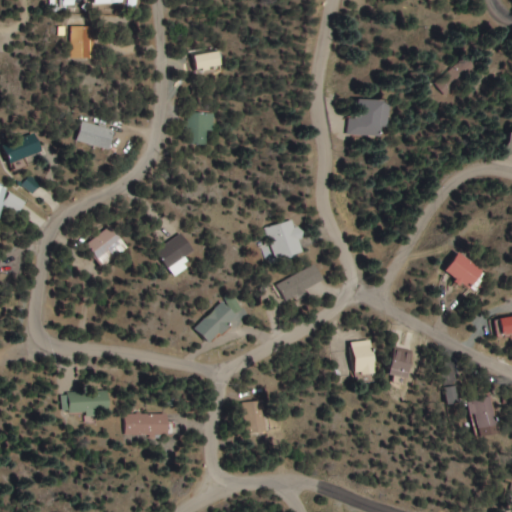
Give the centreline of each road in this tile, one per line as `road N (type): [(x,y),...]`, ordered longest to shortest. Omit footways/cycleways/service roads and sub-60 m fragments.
road 1 (residential): [(447,338),(378,300),(427,208),(463,174),(496,168),(511,174),(447,338)]
road 2 (residential): [(42,341),(35,314),(45,250),(58,225),(142,172),(162,119),(159,0)]
road 3 (tertiary): [(349,292),(348,257),(324,209),(315,98),(332,0)]
road 4 (residential): [(226,368),(42,341),(0,360)]
road 5 (tertiary): [(349,292),(293,337),(226,368)]
road 6 (residential): [(401,511),(286,479)]
